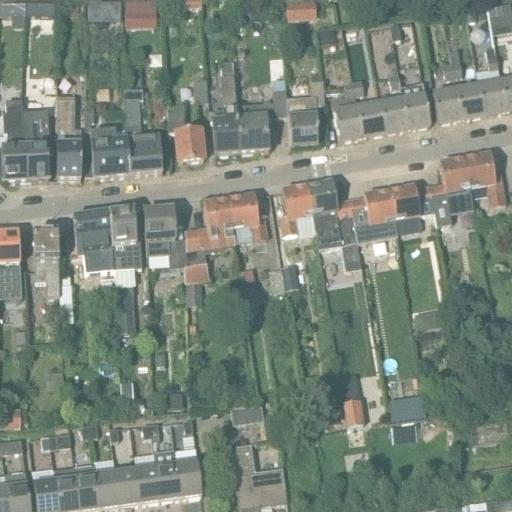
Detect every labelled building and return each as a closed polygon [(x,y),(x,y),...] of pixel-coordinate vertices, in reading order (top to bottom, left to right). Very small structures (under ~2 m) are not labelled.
[(157,30),(158,2),(126,2),(126,30),(157,30)] [(180,17),(200,16),(199,4),(179,6),(180,17)] [(88,6),(88,27),(122,27),(122,6),(88,6)] [(0,8),(0,21),(10,21),(23,21),(25,21),(25,8),(0,8)] [(25,8),(25,21),(53,21),(53,8),(25,8)] [(490,29),(511,24),(511,23),(509,9),(487,13),(490,29)] [(392,45),(400,44),(397,29),(389,30),(392,45)] [(503,118),(499,86),(497,76),(491,52),(483,53),(489,88),(475,90),(481,122),(503,118)] [(450,70),(459,68),(457,56),(448,57),(450,70)] [(220,83),(232,82),(231,67),(219,68),(220,83)] [(459,68),(450,70),(453,84),(462,83),(459,68)] [(453,84),(450,70),(441,71),(444,86),(453,84)] [(399,94),(400,94),(397,79),(388,81),(391,96),(399,94)] [(220,83),(218,83),(219,101),(234,100),(232,82),(220,83)] [(503,118),(511,116),(511,83),(499,86),(503,118)] [(193,109),(207,108),(205,87),(191,88),(193,109)] [(350,88),(353,103),(362,100),(360,87),(350,88)] [(309,112),(322,111),(321,88),(308,88),(309,112)] [(338,148),(360,144),(354,112),(353,103),(350,88),(342,90),(344,104),(342,104),(345,114),(332,116),(338,148)] [(481,122),(475,90),(454,94),(459,126),(481,122)] [(436,130),(459,126),(454,94),(430,97),(436,130)] [(238,159),(266,157),(264,124),(286,124),(285,120),(284,98),(271,99),(271,110),(235,113),(235,116),(238,159)] [(161,179),(160,178),(157,141),(140,142),(139,135),(137,135),(135,99),(123,100),(125,145),(124,145),(127,182),(161,179)] [(428,132),(422,100),(400,104),(405,136),(428,132)] [(79,187),(79,185),(79,136),(72,136),(72,104),(55,103),(55,187),(79,187)] [(383,140),(405,136),(400,104),(377,108),(383,140)] [(0,181),(0,189),(23,188),(19,105),(7,106),(8,126),(9,153),(0,153),(0,181)] [(46,186),(45,151),(34,151),(33,125),(32,125),(31,105),(19,105),(23,188),(46,186)] [(377,108),(364,110),(354,112),(360,144),(383,140),(377,108)] [(167,140),(173,139),(177,169),(202,166),(199,135),(183,137),(181,119),(181,112),(165,114),(167,140)] [(83,185),(127,182),(124,145),(116,146),(115,136),(90,138),(89,131),(93,130),(92,115),(83,115),(83,185)] [(238,159),(235,116),(209,118),(213,161),(238,159)] [(288,154),(316,152),(314,120),(301,121),(301,119),(285,120),(286,124),(288,154)] [(488,206),(502,204),(497,173),(491,174),(488,160),(463,164),(469,197),(486,194),(488,206)] [(444,201),(469,197),(463,164),(438,169),(441,190),(427,192),(431,210),(433,220),(447,218),(444,201)] [(360,276),(353,234),(348,206),(334,208),(331,188),(305,192),(311,225),(315,247),(338,243),(344,279),(360,276)] [(295,227),(311,225),(305,192),(280,197),(284,222),(278,223),(282,242),(297,239),(295,227)] [(416,212),(431,210),(427,192),(413,195),(413,193),(388,197),(394,229),(419,224),(416,212)] [(368,233),(394,229),(388,197),(362,202),(362,204),(348,206),(353,234),(367,231),(368,233)] [(250,248),(266,245),(263,226),(257,227),(253,201),(228,205),(234,250),(250,248)] [(183,246),(184,259),(234,251),(234,250),(228,205),(202,209),(206,234),(182,238),(183,246)] [(164,275),(180,274),(180,272),(186,271),(184,259),(183,246),(173,246),(170,214),(142,216),(144,250),(162,249),(164,275)] [(107,218),(112,266),(124,265),(125,280),(137,279),(133,237),(132,215),(107,218)] [(91,285),(100,285),(113,283),(112,266),(107,218),(71,222),(75,259),(76,259),(77,268),(89,267),(91,285)] [(57,304),(57,281),(56,238),(32,238),(33,290),(44,290),(45,304),(57,304)] [(17,271),(18,271),(17,239),(0,239),(0,272),(5,272),(5,283),(18,282),(17,271)] [(186,271),(180,272),(180,274),(182,289),(182,290),(201,287),(206,287),(203,269),(186,271)] [(270,299),(282,296),(279,276),(266,279),(270,299)] [(130,301),(114,302),(115,316),(117,340),(133,339),(130,301)] [(347,445),(365,443),(359,406),(373,404),(369,378),(337,383),(347,445)] [(507,410),(511,409),(511,383),(503,386),(507,410)] [(426,421),(422,401),(388,406),(391,427),(426,421)] [(232,431),(254,428),(251,411),(230,414),(232,431)] [(0,433),(19,434),(19,415),(0,415),(0,433)] [(511,423),(468,429),(471,454),(511,448),(511,423)] [(183,440),(191,440),(190,427),(182,428),(183,440)] [(150,444),(158,443),(156,430),(148,431),(150,444)] [(88,445),(96,444),(95,431),(87,432),(88,445)] [(142,445),(150,444),(148,431),(141,432),(142,445)] [(81,446),(88,445),(87,432),(79,433),(81,446)] [(109,448),(117,447),(116,434),(108,435),(109,448)] [(48,456),(56,455),(55,442),(47,443),(48,456)] [(41,457),(48,456),(47,443),(39,444),(41,457)] [(0,459),(21,457),(20,445),(0,447),(0,459)] [(236,498),(283,492),(281,475),(254,478),(250,450),(234,453),(235,460),(231,460),(236,498)] [(179,505),(200,502),(195,467),(175,470),(179,505)] [(97,511),(94,481),(92,470),(72,472),(73,484),(77,511),(97,511)] [(159,508),(179,505),(175,470),(154,473),(159,508)] [(139,511),(159,508),(154,473),(134,476),(139,511)] [(118,511),(129,511),(139,511),(134,476),(114,478),(118,511)] [(3,480),(5,494),(7,511),(28,511),(25,491),(24,477),(3,480)] [(97,511),(118,511),(114,478),(94,481),(97,511)] [(56,511),(77,511),(73,484),(53,487),(56,511)] [(34,511),(56,511),(53,487),(32,490),(34,511)] [(274,511),(286,510),(283,492),(236,498),(237,511),(274,511)]
